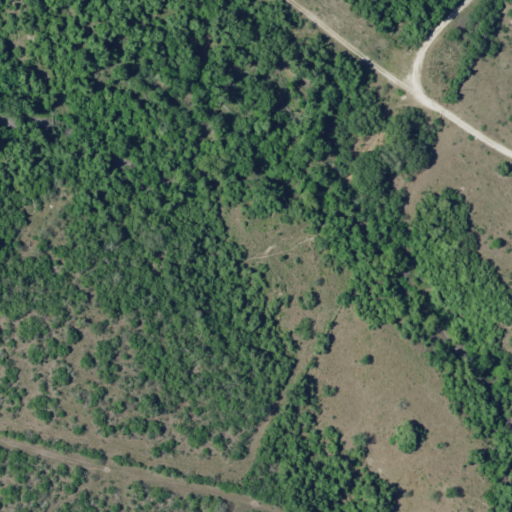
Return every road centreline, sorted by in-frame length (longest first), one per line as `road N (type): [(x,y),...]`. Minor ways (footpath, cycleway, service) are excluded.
road 1 (track): [(511,158),(399,87),(460,0)]
road 2 (track): [(399,87),(280,0)]
